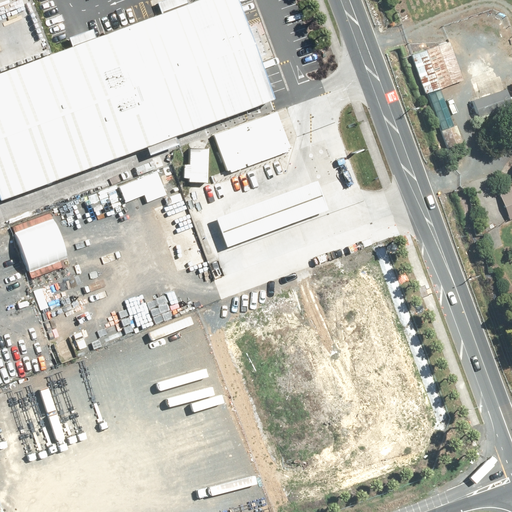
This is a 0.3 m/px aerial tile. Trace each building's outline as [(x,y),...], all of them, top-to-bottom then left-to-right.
[(0,71),(0,194),(2,199),(273,97),(236,0),(190,0),(47,54),(0,71)] [(449,42),(413,54),(427,94),(462,82),(449,42)] [(506,88),(470,100),(476,117),(511,105),(506,88)] [(271,115),(210,138),(223,173),(284,150),(271,115)] [(187,179),(187,184),(206,185),(207,150),(187,150),(187,165),(181,165),(181,178),(187,179)] [(224,217),(214,221),(223,246),(322,211),(313,186),(292,193),(224,217)] [(511,190),(495,195),(503,222),(511,219),(511,190)] [(26,456),(21,463),(36,475),(41,468),(26,456)]
